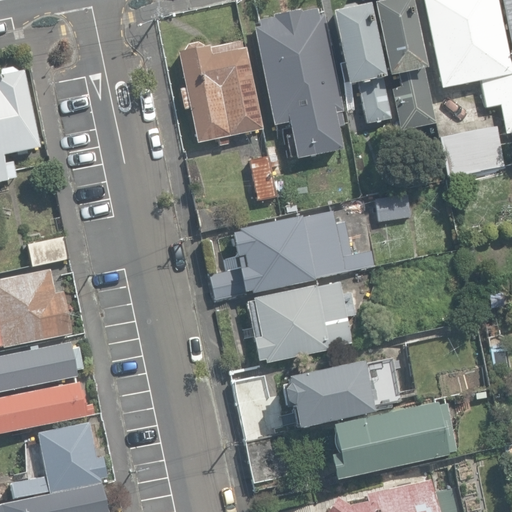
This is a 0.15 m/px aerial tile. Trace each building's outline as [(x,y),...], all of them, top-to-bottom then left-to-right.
[(391,0),(372,4),(398,131),(434,124),(408,0),(391,0)] [(499,105),(505,133),(511,131),(511,77),(495,0),(421,0),(440,88),(479,80),(485,108),(499,105)] [(511,0),(500,0),(511,54),(511,55),(509,56),(511,71),(511,0)] [(367,124),(368,131),(392,126),(382,77),(383,77),(367,4),(357,6),(352,4),(343,5),(340,10),(330,12),(346,84),(357,82),(366,124),(367,124)] [(286,123),(294,159),(340,150),(336,127),(343,126),(340,112),(342,112),(322,15),(316,16),(315,9),(300,13),(299,10),(272,15),(272,18),(257,21),(258,28),(253,29),(272,126),(286,123)] [(218,138),(219,145),(228,143),(227,136),(261,129),(245,47),(242,48),(240,39),(203,46),(196,42),(187,44),(182,51),(177,52),(185,87),(179,88),(183,110),(190,109),(197,143),(218,138)] [(0,182),(7,181),(7,179),(52,171),(49,156),(11,163),(11,160),(3,162),(2,156),(39,148),(23,71),(18,72),(12,67),(1,69),(0,70),(0,182)] [(496,126),(473,130),(481,170),(503,166),(496,126)] [(267,153),(262,130),(242,135),(247,158),(267,153)] [(481,170),(473,130),(439,136),(446,177),(481,170)] [(249,159),(257,200),(275,197),(267,156),(249,159)] [(375,199),(378,221),(409,217),(406,195),(375,199)] [(195,210),(200,232),(230,226),(225,203),(195,210)] [(231,233),(238,268),(243,292),(245,292),(251,291),(251,293),(314,280),(313,278),(372,266),(369,251),(351,255),(344,222),(334,224),(331,211),(301,217),(300,215),(237,228),(238,231),(231,233)] [(27,244),(31,266),(68,259),(63,237),(27,244)] [(462,261),(474,258),(472,249),(459,252),(462,261)] [(243,292),(238,268),(209,274),(214,300),(245,294),(245,292),(243,292)] [(0,346),(1,346),(1,348),(70,335),(62,292),(54,294),(49,270),(0,279),(0,346)] [(264,359),(265,363),(327,350),(327,348),(350,343),(345,316),(354,315),(350,291),(341,293),(338,282),(315,287),(315,285),(251,298),(252,301),(246,302),(253,339),(252,339),(257,361),(264,359)] [(489,309),(504,307),(502,294),(487,296),(489,309)] [(0,391),(76,376),(75,370),(81,369),(77,348),(71,349),(69,342),(0,355),(0,391)] [(291,406),(296,428),(372,412),(371,409),(400,402),(392,363),(364,369),(362,360),(284,377),(286,384),(281,390),(283,401),(291,406)] [(231,381),(244,441),(276,434),(263,374),(231,381)] [(80,389),(78,382),(0,397),(0,432),(94,414),(92,405),(85,406),(82,389),(80,389)] [(328,455),(333,479),(448,454),(447,450),(456,448),(446,403),(438,405),(437,402),(330,425),(337,453),(328,455)] [(9,483),(12,498),(48,490),(48,493),(101,482),(100,478),(106,477),(101,456),(95,458),(88,422),(36,433),(45,476),(9,483)] [(276,434),(244,441),(253,483),(292,475),(283,433),(276,434)] [(433,511),(427,480),(360,495),(362,502),(344,506),(330,499),(321,511),(433,511)] [(0,511),(105,511),(100,484),(0,503),(0,511)]
